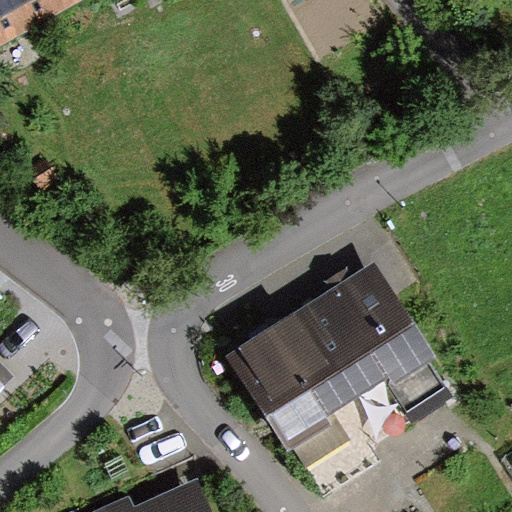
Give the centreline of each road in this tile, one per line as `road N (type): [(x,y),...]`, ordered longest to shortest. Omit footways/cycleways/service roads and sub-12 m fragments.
road 1 (residential): [(171,356),(198,292),(511,121)]
road 2 (residential): [(0,492),(171,356)]
road 3 (residential): [(0,239),(171,356)]
road 4 (residential): [(171,356),(286,511)]
